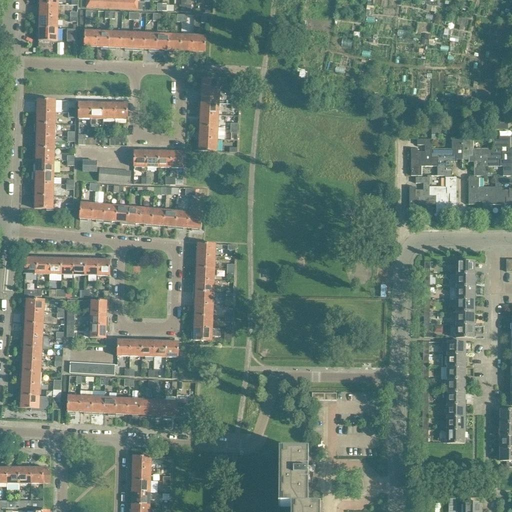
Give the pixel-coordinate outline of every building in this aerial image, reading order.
[(59,17),(59,5),(38,5),(38,13),(39,13),(39,17),(59,17)] [(58,29),(59,17),(39,17),(39,21),(37,21),(37,29),(58,29)] [(58,42),(58,29),(37,29),(37,37),(39,37),(39,42),(51,42),(51,44),(58,44),(58,42)] [(77,42),(77,30),(67,30),(67,42),(77,42)] [(97,48),(98,32),(96,32),(86,32),(85,48),(85,49),(93,50),(93,48),(97,48)] [(109,50),(110,32),(108,32),(98,32),(97,48),(101,49),(101,50),(109,50)] [(121,49),(122,33),(110,32),(109,50),(117,51),(117,48),(121,49)] [(133,51),(134,33),(122,33),(121,49),(125,49),(125,51),(133,51)] [(145,50),(146,34),(134,33),(133,51),(141,52),(141,49),(145,50)] [(157,52),(158,34),(146,34),(145,50),(149,50),(149,52),(157,52)] [(169,51),(170,35),(158,34),(157,52),(165,53),(165,51),(169,51)] [(181,53),(182,35),(170,35),(169,51),(173,51),(173,53),(181,53)] [(193,52),(194,36),(182,35),(181,53),(189,54),(189,52),(193,52)] [(205,53),(206,36),(194,36),(193,52),(197,52),(197,54),(204,54),(204,53),(205,53)] [(464,45),(429,46),(429,57),(464,56),(464,45)] [(220,92),(221,80),(201,79),(201,80),(199,80),(199,87),(201,87),(201,91),(220,92)] [(443,92),(445,83),(435,81),(433,90),(443,92)] [(220,104),(220,92),(201,91),(201,95),(199,95),(198,103),(220,104)] [(56,113),(56,102),(37,101),(37,102),(36,102),(35,109),(37,110),(37,113),(56,113)] [(91,120),(92,104),(88,104),(88,102),(80,102),(80,120),(91,120)] [(103,120),(104,103),(96,102),(96,104),(92,104),(91,120),(91,126),(96,126),(96,120),(103,120)] [(115,121),(116,105),(112,105),(112,103),(104,103),(103,120),(115,121)] [(127,105),(127,103),(119,103),(119,105),(116,105),(115,121),(127,121),(127,105)] [(219,116),(220,104),(198,103),(198,111),(200,111),(200,115),(219,116)] [(56,126),(56,113),(37,113),(37,118),(35,118),(35,125),(56,126)] [(218,128),(219,116),(200,115),(199,120),(197,120),(197,127),(218,128)] [(56,138),(56,126),(35,125),(35,133),(37,133),(37,137),(56,138)] [(218,140),(218,128),(197,127),(197,135),(199,135),(198,140),(218,140)] [(90,146),(91,139),(86,139),(86,136),(78,136),(78,146),(90,146)] [(55,150),(56,138),(37,137),(36,142),(35,142),(35,149),(55,150)] [(217,153),(218,140),(198,140),(198,144),(196,144),(196,151),(198,151),(198,152),(217,153)] [(431,158),(431,150),(430,150),(430,142),(432,142),(432,140),(416,140),(416,146),(424,146),(424,153),(416,153),(416,150),(410,150),(410,177),(421,177),(421,168),(437,168),(437,158),(431,158)] [(450,161),(462,161),(462,140),(451,140),(451,141),(452,141),(452,150),(431,150),(431,158),(437,158),(437,168),(437,177),(450,177),(450,161)] [(494,150),(473,150),(473,141),(473,140),(462,140),(462,161),(474,162),(474,177),(487,177),(487,168),(487,158),(494,158),(494,150)] [(511,150),(508,150),(508,140),(492,140),(492,142),(494,142),(494,150),(494,158),(487,158),(487,168),(503,168),(503,177),(511,177),(511,150)] [(55,162),(55,150),(35,149),(34,157),(36,157),(36,161),(55,162)] [(147,169),(147,153),(143,153),(143,151),(135,151),(134,169),(142,169),(142,173),(147,173),(147,169)] [(159,169),(159,151),(151,151),(151,153),(147,153),(147,169),(159,169)] [(171,169),(171,153),(167,153),(167,151),(159,151),(159,169),(171,169)] [(183,154),(183,152),(175,152),(175,153),(171,153),(171,169),(183,169),(183,154)] [(55,174),(55,162),(36,161),(36,166),(34,166),(34,173),(55,174)] [(98,173),(98,163),(84,162),(83,172),(98,173)] [(34,173),(34,181),(35,181),(35,186),(54,186),(55,184),(60,184),(61,179),(55,179),(55,174),(34,173)] [(429,196),(429,188),(429,179),(431,179),(431,177),(427,177),(427,179),(415,179),(416,184),(423,185),(423,191),(416,191),(416,188),(409,188),(409,215),(421,215),(421,214),(420,214),(420,206),(434,206),(434,196),(429,196)] [(495,179),(495,188),(495,197),(488,197),(488,206),(504,206),(504,215),(511,215),(511,188),(509,188),(509,191),(501,191),(501,184),(509,184),(509,179),(497,179),(497,177),(493,177),(493,179),(495,179)] [(446,188),(429,188),(429,196),(434,196),(434,206),(436,206),(436,215),(450,215),(450,209),(442,209),(442,203),(450,203),(450,206),(456,206),(456,178),(445,178),(445,179),(446,179),(446,188)] [(495,197),(495,188),(479,188),(479,179),(480,179),(468,179),(468,206),(475,206),(475,203),(482,203),(482,209),(475,209),(475,215),(488,215),(488,206),(488,197),(495,197)] [(54,198),(54,186),(35,186),(35,190),(34,190),(33,198),(54,198)] [(54,210),(54,198),(33,198),(33,205),(35,205),(35,210),(47,210),(47,212),(54,212),(54,210)] [(93,221),(94,204),(82,203),(80,219),(81,219),(81,221),(89,222),(89,221),(93,221)] [(104,223),(106,205),(94,204),(93,221),(97,221),(97,223),(104,223)] [(116,223),(118,206),(106,205),(104,223),(112,224),(112,222),(116,223)] [(128,226),(130,207),(118,206),(116,223),(120,223),(120,225),(128,226)] [(140,225),(142,208),(130,207),(128,226),(135,227),(136,225),(140,225)] [(152,228),(154,209),(142,208),(140,225),(144,226),(144,227),(152,228)] [(164,227),(166,211),(154,209),(152,228),(159,229),(160,227),(164,227)] [(176,231),(177,212),(166,211),(164,227),(168,228),(168,230),(176,231)] [(188,230),(189,213),(177,212),(176,231),(184,231),(184,229),(188,230)] [(202,214),(189,213),(188,230),(191,230),(191,232),(199,233),(199,231),(200,231),(202,214)] [(198,252),(198,257),(216,257),(216,245),(198,245),(197,245),(196,252),(198,252)] [(38,275),(38,257),(31,257),(31,259),(26,258),(26,266),(24,266),(24,274),(25,274),(25,275),(38,275)] [(50,276),(50,259),(46,259),(46,258),(38,257),(38,275),(50,276)] [(215,270),(216,257),(198,257),(198,261),(196,261),(196,269),(215,270)] [(62,276),(63,258),(55,258),(55,259),(50,259),(50,276),(62,276)] [(74,277),(75,260),(70,260),(70,259),(63,258),(62,276),(74,277)] [(86,277),(87,259),(79,259),(79,260),(75,260),(74,277),(86,277)] [(98,278),(98,261),(94,261),(94,259),(87,259),(86,277),(98,278)] [(110,261),(110,260),(103,260),(103,261),(98,261),(98,278),(110,278),(110,261)] [(474,275),(474,262),(457,262),(457,275),(474,275)] [(215,282),(215,270),(196,269),(196,277),(197,277),(197,281),(215,282)] [(474,288),(474,275),(457,275),(457,288),(474,288)] [(214,294),(215,282),(197,281),(197,285),(195,285),(195,293),(214,294)] [(474,301),(474,288),(457,288),(456,301),(474,301)] [(214,306),(214,294),(195,293),(194,301),(196,301),(196,305),(214,306)] [(46,301),(25,300),(24,309),(26,309),(26,313),(45,314),(46,301)] [(474,313),(474,301),(456,301),(456,313),(474,313)] [(109,311),(109,303),(91,302),(91,312),(91,314),(107,315),(107,311),(109,311)] [(213,318),(214,306),(196,305),(196,309),(194,309),(194,317),(213,318)] [(225,313),(221,313),(221,318),(225,318),(225,319),(233,319),(233,306),(225,306),(225,313)] [(44,326),(45,314),(26,313),(26,317),(24,317),(23,325),(44,326)] [(474,326),(474,313),(456,313),(456,326),(474,326)] [(108,327),(109,319),(107,319),(107,315),(91,314),(90,326),(108,327)] [(213,330),(213,318),(194,317),(193,325),(195,325),(195,329),(213,330)] [(43,338),(44,326),(23,325),(23,333),(25,333),(24,337),(43,338)] [(108,335),(108,327),(90,326),(90,329),(90,339),(106,339),(107,335),(108,335)] [(474,339),(474,326),(456,326),(456,339),(474,339)] [(221,330),(213,330),(195,329),(195,333),(193,333),(193,340),(194,340),(194,341),(212,342),(213,337),(221,337),(221,330)] [(42,351),(43,338),(24,337),(24,341),(22,341),(22,349),(42,351)] [(130,357),(130,342),(126,342),(126,340),(118,340),(118,357),(128,357),(130,357)] [(142,358),(142,340),(134,340),(134,342),(130,342),(130,357),(142,358)] [(154,358),(154,342),(150,342),(150,340),(142,340),(142,358),(154,358)] [(166,358),(166,340),(158,340),(158,342),(154,342),(154,358),(166,358)] [(178,351),(178,347),(178,343),(174,343),(174,340),(166,340),(166,358),(180,359),(180,351),(178,351)] [(465,343),(447,343),(442,343),(442,346),(442,347),(441,349),(441,350),(441,351),(442,352),(443,353),(442,356),(447,356),(465,356),(465,343)] [(42,363),(42,351),(22,349),(21,357),(23,357),(23,362),(42,363)] [(465,369),(465,356),(447,356),(447,368),(447,369),(465,369)] [(41,375),(42,363),(23,362),(23,366),(21,366),(20,373),(41,375)] [(465,381),(465,369),(447,369),(447,368),(441,368),(441,381),(447,381),(465,381)] [(40,387),(41,375),(20,373),(20,381),(22,381),(22,386),(40,387)] [(465,394),(465,381),(447,381),(447,394),(465,394)] [(39,398),(40,387),(22,386),(21,390),(19,390),(19,397),(39,398)] [(465,407),(465,394),(447,394),(447,406),(465,407)] [(80,413),(80,397),(68,396),(67,414),(76,415),(76,413),(80,413)] [(39,404),(39,398),(19,397),(18,405),(20,405),(20,409),(32,409),(32,411),(38,411),(38,410),(39,410),(39,409),(45,410),(45,404),(39,404)] [(92,416),(93,398),(80,397),(80,413),(84,413),(84,415),(92,416)] [(60,411),(61,398),(53,398),(53,410),(60,411)] [(104,414),(105,398),(93,398),(92,416),(100,416),(100,414),(104,414)] [(116,417),(117,399),(105,398),(104,414),(108,415),(108,416),(116,417)] [(189,403),(177,402),(176,419),(180,419),(180,420),(187,421),(187,420),(188,420),(188,413),(195,413),(195,398),(189,398),(189,403)] [(128,416),(129,400),(117,399),(116,417),(124,417),(124,415),(128,416)] [(140,418),(141,400),(129,400),(128,416),(132,416),(132,418),(140,418)] [(152,417),(153,401),(141,400),(140,418),(148,419),(148,417),(152,417)] [(164,420),(165,402),(153,401),(152,417),(156,417),(156,419),(164,420)] [(176,419),(177,402),(165,402),(164,420),(172,420),(172,418),(176,419)] [(465,419),(465,407),(447,406),(447,419),(465,419)] [(511,424),(511,411),(500,411),(500,424),(511,424)] [(465,432),(465,419),(447,419),(447,432),(465,432)] [(511,424),(500,424),(500,437),(511,436),(511,424)] [(447,432),(447,444),(447,445),(465,445),(465,432),(447,432)] [(511,436),(500,437),(500,449),(511,449),(511,436)] [(511,468),(511,449),(500,449),(500,462),(507,462),(507,468),(511,468)] [(306,508),(306,453),(280,453),(280,507),(292,507),(306,508)] [(151,470),(152,458),(133,457),(133,458),(130,458),(130,465),(132,465),(132,469),(151,470)] [(19,485),(19,467),(11,467),(11,468),(7,468),(7,485),(7,490),(19,491),(20,485),(19,485)] [(32,485),(32,468),(27,468),(27,467),(19,467),(19,485),(20,485),(32,485)] [(44,469),(44,468),(43,468),(43,467),(36,467),(36,468),(32,468),(32,485),(44,485),(44,483),(51,483),(51,469),(44,469)] [(151,482),(151,470),(132,469),(132,473),(130,473),(129,481),(151,482)] [(151,494),(151,482),(129,481),(129,489),(131,489),(131,493),(151,494)] [(150,506),(151,494),(131,493),(131,497),(129,497),(129,505),(150,506)] [(458,498),(457,511),(481,511),(482,505),(470,504),(471,498),(458,498)]
